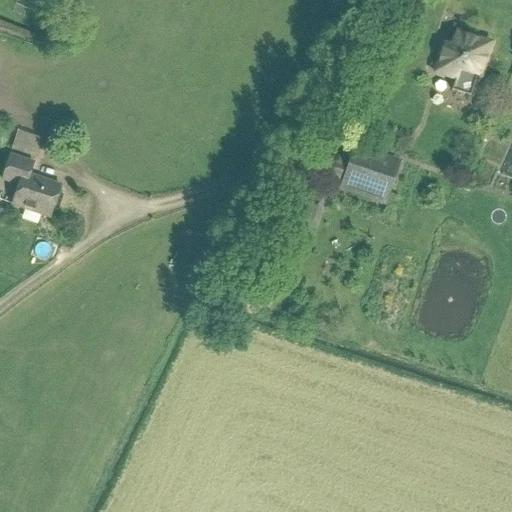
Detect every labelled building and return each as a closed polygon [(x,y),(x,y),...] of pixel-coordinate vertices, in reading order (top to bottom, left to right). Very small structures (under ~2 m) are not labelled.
[(456,33),(453,44),(444,41),(435,73),(457,80),(454,90),(469,94),(475,77),(481,79),(491,44),(456,33)] [(56,149),(62,129),(37,122),(31,143),(56,149)] [(354,151),(340,190),(381,205),(395,166),(354,151)] [(10,157),(2,180),(18,186),(11,206),(48,220),(60,189),(29,177),(34,165),(10,157)] [(330,158),(319,185),(334,191),(345,163),(330,158)]
